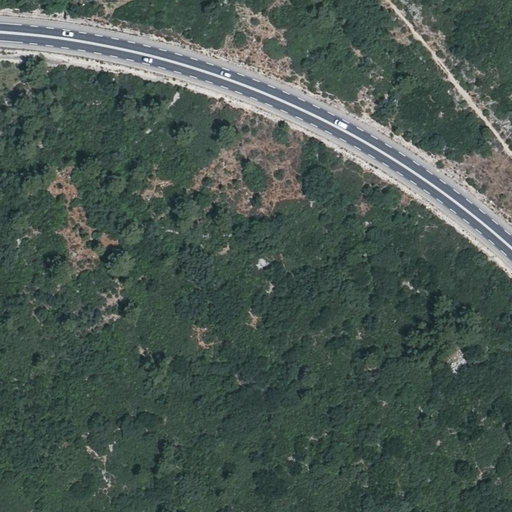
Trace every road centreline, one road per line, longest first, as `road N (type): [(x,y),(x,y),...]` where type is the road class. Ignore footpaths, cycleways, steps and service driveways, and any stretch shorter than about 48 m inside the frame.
road 1 (primary): [(511,245),(362,137),(273,94),(120,47),(0,30)]
road 2 (track): [(511,149),(390,0)]
